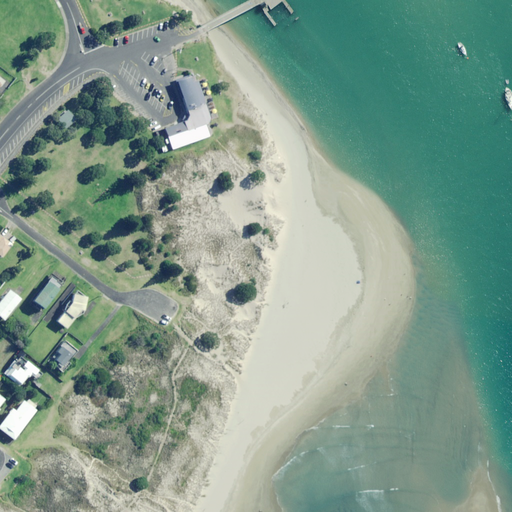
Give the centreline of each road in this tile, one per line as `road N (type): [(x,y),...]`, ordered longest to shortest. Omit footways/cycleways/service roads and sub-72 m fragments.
road 1 (residential): [(0,207),(112,295),(162,313)]
road 2 (tertiary): [(89,60),(40,94),(0,139)]
